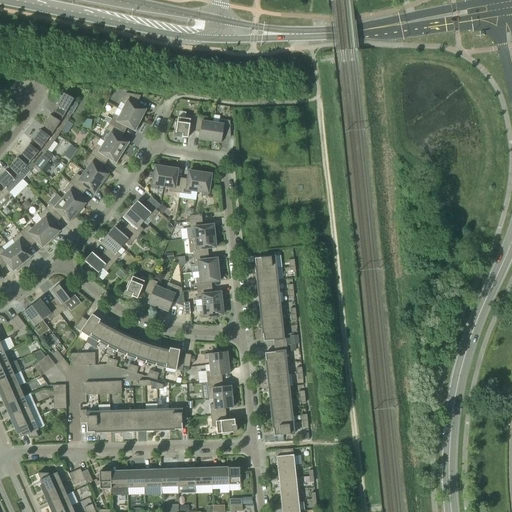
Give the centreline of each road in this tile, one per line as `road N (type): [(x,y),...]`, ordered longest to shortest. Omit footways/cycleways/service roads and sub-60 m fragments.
road 1 (tertiary): [(451,511),(449,447),(462,361),(511,241)]
road 2 (residential): [(2,454),(254,447)]
road 3 (residential): [(241,334),(225,170),(209,156),(151,147)]
road 4 (secondary): [(10,0),(216,37)]
road 5 (residential): [(241,334),(157,326),(118,308),(59,262)]
road 6 (secondary): [(303,34),(494,8)]
road 7 (track): [(365,511),(358,439),(254,447)]
road 8 (residential): [(59,262),(151,147)]
